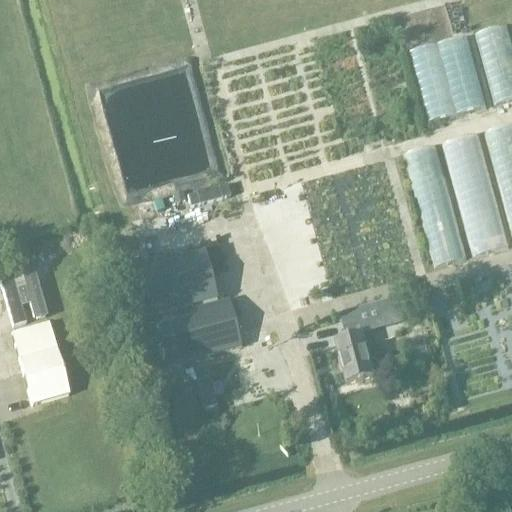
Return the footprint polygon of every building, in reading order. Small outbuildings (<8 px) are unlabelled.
[(483,112),(467,37),(407,49),(423,125),(483,112)] [(5,265),(0,266),(0,300),(6,321),(20,317),(15,301),(24,299),(29,315),(43,311),(25,251),(11,255),(19,283),(11,285),(5,265)] [(180,261),(138,272),(149,314),(150,318),(151,321),(204,307),(216,303),(203,255),(180,261)] [(166,369),(240,349),(227,303),(153,323),(166,369)] [(68,398),(55,353),(47,324),(10,334),(30,408),(68,398)] [(346,387),(373,380),(362,337),(360,337),(357,326),(342,330),(345,341),(335,344),(346,387)]
